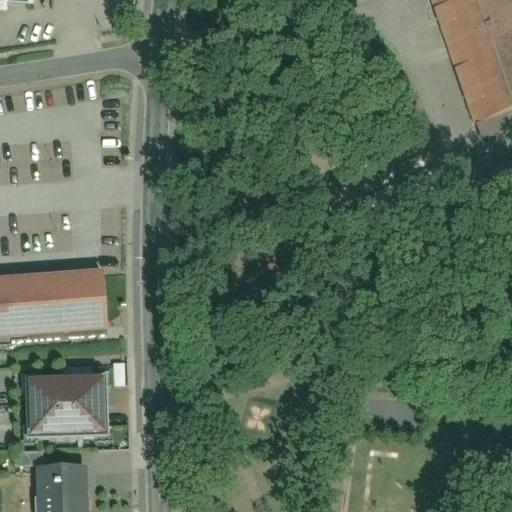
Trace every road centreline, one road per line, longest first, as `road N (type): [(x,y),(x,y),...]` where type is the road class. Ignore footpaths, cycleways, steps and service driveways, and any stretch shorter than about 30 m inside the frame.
road 1 (tertiary): [(160,511),(152,338),(160,54)]
road 2 (residential): [(160,54),(0,81)]
